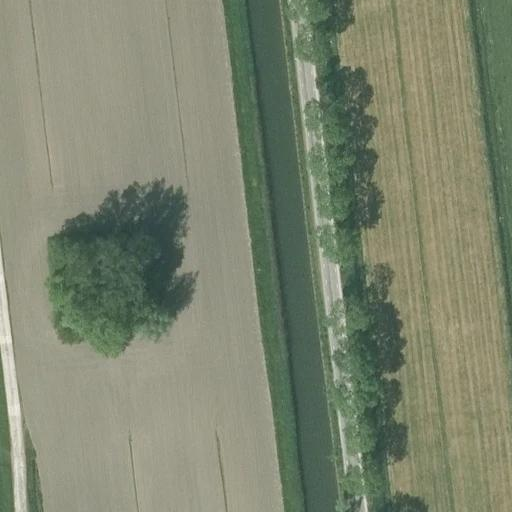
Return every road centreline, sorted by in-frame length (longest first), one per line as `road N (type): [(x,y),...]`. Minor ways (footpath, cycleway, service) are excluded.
road 1 (unclassified): [(357,511),(297,0)]
road 2 (track): [(21,511),(0,298)]
